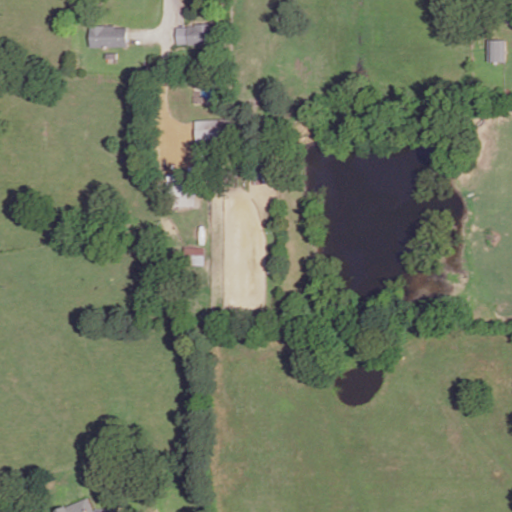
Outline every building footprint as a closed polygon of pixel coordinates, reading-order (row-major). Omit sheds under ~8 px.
[(195,27),(195,25),(213,24),(213,28),(219,28),(219,44),(178,45),(177,28),(195,27)] [(89,27),(115,26),(115,30),(128,29),(129,48),(89,50),(89,27)] [(490,39),(506,39),(506,59),(490,59),(490,39)] [(195,124),(198,159),(234,156),(231,121),(195,124)] [(253,171),(274,170),(274,185),(254,186),(253,171)] [(180,184),(181,208),(195,207),(194,184),(180,184)] [(205,247),(186,247),(185,264),(205,265),(205,247)] [(52,509),(53,511),(89,511),(84,497),(52,509)]
